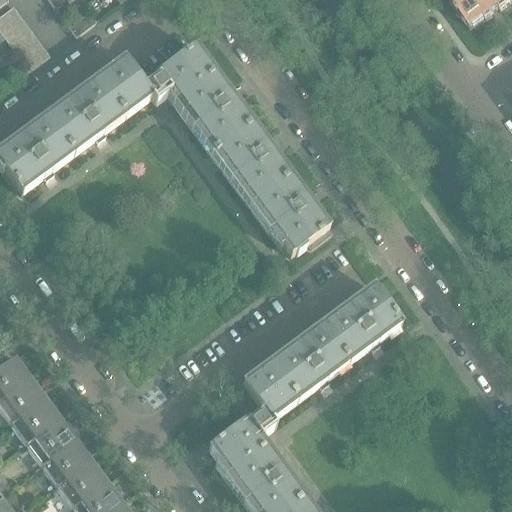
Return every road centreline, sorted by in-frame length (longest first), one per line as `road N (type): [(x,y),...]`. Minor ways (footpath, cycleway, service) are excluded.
road 1 (residential): [(511,395),(219,0)]
road 2 (residential): [(185,511),(0,264)]
